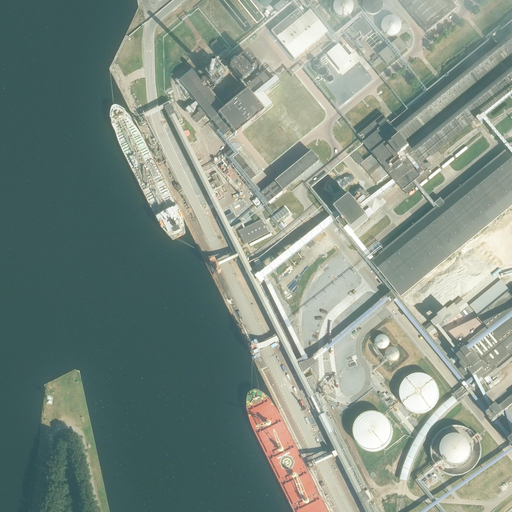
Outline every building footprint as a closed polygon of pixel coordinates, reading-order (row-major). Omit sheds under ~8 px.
[(352,11),(352,9),(352,7),(352,5),(351,3),(349,2),(349,1),(347,0),(346,0),(339,0),(338,1),(336,2),(335,3),(334,5),(333,7),(333,9),(333,11),(334,12),(334,14),(336,16),(337,17),(339,18),(340,18),(342,19),(344,19),(346,18),(348,17),(349,16),(351,15),(352,13),(352,11)] [(382,6),(382,4),(382,3),(381,0),(380,0),(362,0),(362,2),(361,4),(361,6),(362,8),(363,10),(364,12),(366,13),(367,14),(369,15),(371,15),(373,15),(375,14),(378,13),(379,12),(380,10),(381,9),(382,6)] [(452,4),(449,0),(448,0),(398,0),(426,33),(456,9),(452,4)] [(271,32),(276,39),(302,17),(297,11),(271,32)] [(310,11),(280,36),(298,57),(327,33),(310,11)] [(399,29),(399,26),(399,25),(399,23),(398,21),(397,20),(395,19),(394,18),(392,17),(390,17),(389,17),(387,17),(385,18),(383,19),(382,21),(381,23),(380,24),(380,26),(380,28),(381,30),(382,31),(383,33),(384,34),(386,35),(387,36),(389,36),(391,36),(393,36),(395,35),(396,33),(398,32),(399,30),(399,29)] [(511,22),(489,42),(486,44),(466,60),(443,80),(440,82),(396,118),(390,123),(389,123),(386,119),(380,112),(356,132),(363,142),(364,143),(373,154),(369,158),(368,159),(365,161),(364,162),(363,163),(361,165),(373,179),(375,181),(377,185),(379,183),(384,179),(390,174),(397,184),(400,187),(401,188),(402,189),(404,192),(405,193),(407,195),(431,174),(430,173),(428,170),(425,166),(424,165),(423,164),(422,163),(426,160),(438,150),(473,122),(475,120),(511,90),(511,22)] [(399,38),(378,55),(386,65),(406,48),(399,38)] [(218,54),(223,50),(216,41),(211,45),(218,54)] [(339,70),(351,61),(349,57),(352,55),(344,45),(341,48),(338,45),(326,54),(339,70)] [(211,51),(197,61),(210,81),(226,71),(219,61),(216,62),(212,58),(215,56),(211,51)] [(250,57),(247,53),(229,67),(242,83),(257,70),(258,72),(260,70),(258,68),(259,68),(256,64),(255,64),(249,57),(250,57)] [(192,72),(179,82),(186,90),(183,93),(188,99),(190,97),(187,93),(188,93),(200,108),(197,110),(199,112),(193,118),(197,123),(202,120),(207,116),(208,117),(211,120),(211,121),(212,121),(224,136),(225,135),(228,133),(230,131),(234,135),(235,136),(237,135),(239,132),(241,131),(250,124),(263,113),(272,106),(263,95),(278,82),(275,78),(271,81),(266,75),(265,77),(263,74),(246,88),(248,90),(228,107),(227,107),(224,110),(219,105),(223,102),(224,102),(232,95),(231,95),(230,93),(234,90),(231,86),(224,92),(220,95),(219,96),(211,87),(207,90),(202,85),(197,78),(196,77),(192,72)] [(220,76),(213,79),(215,85),(222,82),(220,76)] [(167,108),(164,109),(169,119),(171,118),(172,120),(174,120),(176,119),(174,116),(175,116),(170,106),(167,108)] [(483,124),(490,118),(487,114),(483,118),(482,117),(479,120),(483,124)] [(225,156),(247,183),(255,176),(233,149),(225,156)] [(391,286),(401,297),(511,206),(511,149),(437,210),(373,263),(382,275),(379,278),(388,289),(391,286)] [(311,152),(278,179),(260,195),(268,204),(319,162),(311,152)] [(363,163),(362,163),(364,162),(356,152),(351,156),(359,166),(361,165),(363,163)] [(216,184),(218,189),(224,186),(218,174),(212,177),(214,182),(209,184),(211,186),(216,184)] [(256,198),(252,202),(258,209),(262,205),(256,198)] [(352,198),(336,211),(353,231),(353,232),(356,229),(369,219),(364,214),(352,198)] [(370,209),(364,214),(369,219),(375,215),(370,209)] [(218,217),(216,218),(240,268),(241,267),(242,266),(246,265),(246,264),(245,263),(244,261),(241,254),(240,252),(234,240),(233,239),(229,231),(228,229),(227,227),(225,223),(226,222),(227,223),(235,219),(232,214),(224,218),(225,220),(224,221),(222,218),(222,217),(221,215),(218,217)] [(265,225),(264,226),(261,220),(244,228),(243,229),(237,232),(244,245),(268,233),(264,227),(266,226),(265,224),(264,224),(265,225)] [(335,221),(331,226),(336,231),(340,226),(335,221)] [(304,231),(299,235),(310,249),(315,244),(304,231)] [(286,266),(277,254),(273,257),(283,269),(286,266)] [(475,390),(484,383),(496,373),(511,359),(511,289),(510,291),(501,280),(470,306),(479,317),(487,327),(474,338),(470,334),(455,347),(461,354),(457,358),(463,364),(461,366),(462,368),(459,370),(470,384),(473,387),(475,390)] [(424,328),(432,337),(468,307),(461,298),(424,328)] [(389,342),(389,341),(389,339),(389,338),(388,337),(387,336),(386,335),(385,335),(384,334),(382,334),(381,334),(380,335),(378,335),(377,336),(376,337),(376,339),(376,340),(375,342),(376,343),(376,344),(377,345),(378,346),(379,347),(380,348),(382,348),(383,348),(384,348),(385,347),(387,347),(388,346),(389,344),(389,343),(389,342)] [(400,355),(400,354),(400,353),(400,351),(399,350),(398,349),(397,348),(396,348),(395,347),(393,347),(392,347),(391,348),(389,349),(388,350),(387,351),(387,352),(387,353),(387,355),(387,356),(387,357),(388,358),(389,359),(390,360),(391,361),(393,361),(394,361),(395,361),(396,361),(398,360),(399,359),(400,357),(400,356),(400,355)] [(401,391),(401,395),(402,399),(404,403),(406,406),(409,409),(413,411),(417,412),(421,412),(425,412),(429,410),(433,407),(436,404),(438,400),(439,396),(439,391),(438,387),(436,383),(434,379),(430,377),(426,375),(422,374),(417,374),(413,375),(409,377),(406,380),(403,383),(402,387),(401,391)] [(497,406),(487,415),(494,423),(504,414),(502,412),(511,404),(511,395),(498,407),(497,406)] [(457,402),(452,398),(442,406),(434,414),(427,422),(420,432),(415,440),(411,448),(406,458),(402,470),(399,481),(406,482),(409,471),(413,459),(418,449),(425,438),(431,428),(439,419),(448,411),(457,402)] [(354,430),(354,434),(355,438),(357,442),(359,445),(362,448),(366,450),(370,451),(374,451),(378,450),(382,449),(386,446),(389,443),(391,439),(392,435),(392,430),(391,426),(389,422),(387,418),(383,415),(379,414),(375,413),(370,413),(366,414),(362,416),(359,419),(357,422),(355,426),(354,430)] [(476,466),(477,464),(478,461),(479,459),(480,456),(480,452),(480,447),(479,444),(478,442),(477,439),(476,437),(473,434),(469,431),(465,429),(460,427),(458,427),(455,427),(452,427),(450,427),(445,429),(441,431),(438,434),(435,437),(433,439),(432,442),(431,446),(430,451),(430,456),(432,460),(433,463),(434,465),(435,467),(437,469),(438,470),(441,472),(445,475),(450,476),(452,476),(455,477),(459,476),(462,476),(465,475),(469,472),(473,469),(476,466)] [(428,487),(429,488),(440,480),(434,472),(420,482),(426,489),(428,487)] [(368,502),(364,492),(357,495),(362,505),(364,504),(368,502)]
